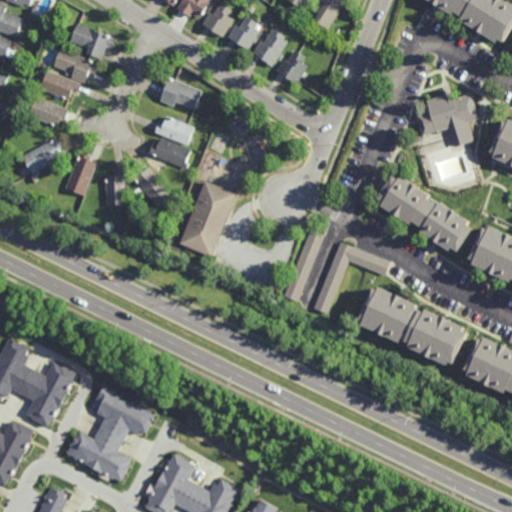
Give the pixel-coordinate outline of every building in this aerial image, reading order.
[(212,0),(200,20),(192,15),(190,18),(177,10),(183,0),(212,0)] [(245,9),(241,6),(245,0),(247,0),(250,2),(245,9)] [(310,0),(304,10),(288,0),(310,0)] [(347,0),(342,9),(338,6),(335,10),(339,13),(328,30),(315,22),(320,14),(314,10),(320,0),(347,0)] [(505,0),(511,4),(511,32),(504,45),(499,42),(497,45),(461,23),(463,19),(456,14),(453,18),(424,0),(505,0)] [(24,20),(16,38),(0,31),(0,4),(6,7),(5,12),(24,20)] [(229,17),(234,20),(223,38),(203,26),(211,13),(214,15),(221,4),(232,11),(229,17)] [(258,18),(252,14),(255,10),(261,14),(258,18)] [(254,30),(260,34),(249,52),(228,39),(236,26),(240,28),(246,17),(258,25),(254,30)] [(106,36),(107,35),(110,36),(110,37),(116,40),(111,50),(107,48),(102,60),(87,54),(89,50),(70,42),(77,25),(106,36)] [(272,69),(252,56),(261,43),(264,45),(273,30),(286,38),(284,41),(288,43),(272,69)] [(14,56),(8,53),(7,55),(0,52),(0,36),(12,41),(11,44),(18,47),(14,56)] [(94,75),(90,74),(87,82),(74,76),(76,71),(55,63),(61,49),(99,64),(94,75)] [(303,64),(308,68),(297,86),(277,73),(285,61),(288,63),(295,52),(306,59),(303,64)] [(22,72),(17,69),(20,63),(25,66),(22,72)] [(6,85),(0,83),(0,67),(11,73),(6,85)] [(79,90),(75,88),(71,98),(67,96),(67,97),(64,96),(64,95),(43,86),(50,67),(83,81),(79,90)] [(170,78),(174,79),(173,80),(201,91),(195,107),(176,99),(174,104),(160,98),(163,89),(162,89),(167,77),(170,78)] [(455,100),(473,95),(475,103),(478,102),(482,116),(471,119),(476,139),(456,145),(450,126),(424,133),(418,112),(431,108),(429,100),(444,95),(444,93),(452,90),(455,100)] [(68,118),(63,116),(59,124),(56,123),(55,124),(52,123),(53,122),(32,113),(39,94),(72,108),(68,118)] [(0,95),(10,100),(3,118),(0,116),(0,95)] [(195,124),(188,143),(155,129),(159,120),(163,121),(167,113),(195,124)] [(511,159),(497,153),(499,149),(493,147),(507,115),(511,116),(511,159)] [(34,172),(25,153),(62,134),(67,144),(62,147),(67,155),(34,172)] [(192,146),(187,160),(190,161),(188,166),(149,151),(153,140),(158,142),(161,134),(192,146)] [(87,193),(68,186),(82,150),(94,155),(92,158),(100,161),(87,193)] [(173,191),(158,204),(132,174),(141,166),(143,169),(150,164),(173,191)] [(127,202),(110,203),(109,180),(108,180),(108,177),(109,177),(108,172),(117,172),(117,167),(125,167),(127,202)] [(402,175),(404,171),(433,191),(431,194),(441,201),(443,197),(473,217),(471,220),(477,225),(461,248),(454,244),(452,247),(424,228),(426,224),(416,217),(414,221),(384,201),(386,198),(380,194),(395,171),(402,175)] [(217,246),(216,246),(212,255),(180,241),(206,177),(238,191),(218,242),(219,242),(217,246)] [(138,194),(134,189),(139,185),(143,190),(138,194)] [(511,278),(476,260),(478,256),(473,254),(488,223),(493,225),(494,222),(511,230),(511,278)] [(299,300),(285,294),(311,227),(326,233),(299,300)] [(392,260),(387,273),(350,259),(330,312),(316,307),(341,240),(392,260)] [(420,301),(418,305),(428,309),(430,306),(468,324),(466,328),(471,330),(457,361),(451,359),(450,362),(412,344),(413,340),(404,336),(402,339),(363,321),(365,317),(361,315),(375,285),(380,287),(382,283),(420,301)] [(511,345),(511,388),(510,391),(470,373),(472,369),(468,367),(482,335),(487,338),(489,335),(511,345)] [(0,356),(0,398),(6,401),(11,389),(34,399),(27,416),(53,427),(76,371),(54,361),(49,375),(25,365),(32,347),(8,337),(0,356)] [(146,433),(140,430),(138,434),(129,429),(119,449),(132,456),(127,465),(128,466),(121,480),(103,470),(102,472),(86,463),(87,461),(68,451),(75,437),(77,438),(80,431),(94,438),(105,417),(97,412),(99,408),(93,405),(103,386),(122,396),(121,397),(135,405),(136,403),(156,414),(146,433)] [(0,481),(11,486),(34,429),(12,420),(7,433),(0,430),(0,481)] [(189,511),(177,506),(173,511),(154,511),(146,507),(156,489),(154,488),(163,472),(165,473),(176,455),(189,462),(189,464),(195,468),(188,481),(210,493),(214,484),(218,486),(222,480),(241,491),(230,510),(229,509),(227,511),(189,511)] [(38,511),(43,503),(42,502),(46,494),(50,496),(54,488),(65,493),(64,494),(68,496),(62,510),(66,511),(93,511),(95,508),(103,511),(38,511)] [(254,511),(255,510),(252,509),(254,505),(257,506),(262,499),(279,508),(277,511),(254,511)]
